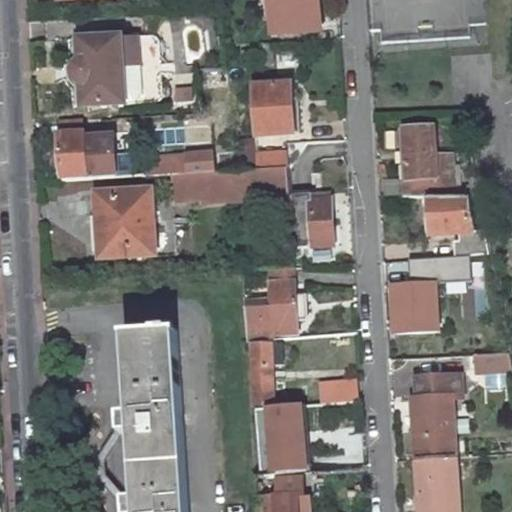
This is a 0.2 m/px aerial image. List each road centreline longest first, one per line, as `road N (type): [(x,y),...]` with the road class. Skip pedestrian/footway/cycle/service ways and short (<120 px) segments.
road 1 (residential): [(357,0),(388,511)]
road 2 (residential): [(37,511),(8,0)]
